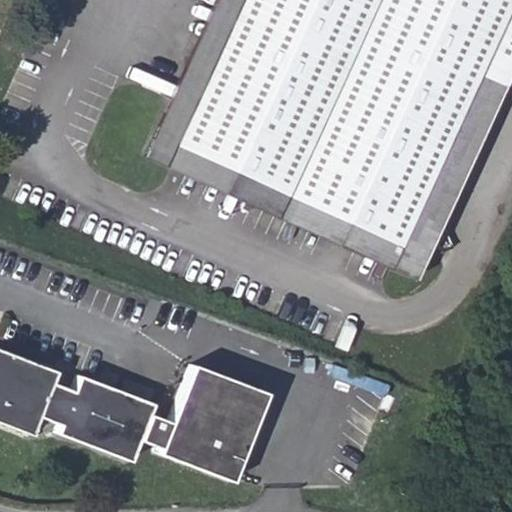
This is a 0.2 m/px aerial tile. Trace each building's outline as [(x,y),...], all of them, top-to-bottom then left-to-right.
[(410,278),(492,97),(468,86),(398,245),(167,142),(185,103),(232,0),(205,0),(136,153),(410,278)] [(511,0),(232,0),(185,103),(167,142),(398,245),(468,86),(492,97),(511,51),(511,0)] [(0,423),(28,435),(37,413),(51,379),(54,372),(0,350),(0,423)] [(167,419),(147,411),(137,439),(158,447),(156,453),(231,481),(264,390),(189,361),(167,419)] [(73,388),(51,379),(37,413),(59,422),(57,431),(130,460),(137,439),(147,411),(151,401),(78,374),(73,388)]
